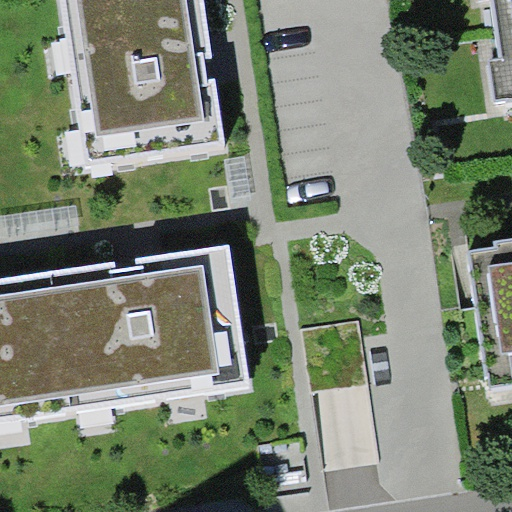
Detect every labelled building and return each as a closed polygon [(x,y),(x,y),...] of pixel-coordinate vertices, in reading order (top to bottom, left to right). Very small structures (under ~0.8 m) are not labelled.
[(212,57),(203,0),(60,0),(86,164),(226,143),(216,79),(208,80),(207,71),(205,58),(212,57)] [(511,0),(492,0),(500,57),(488,59),(494,102),(511,99),(511,0)] [(511,238),(495,242),(496,247),(468,252),(489,388),(511,384),(511,238)] [(127,259),(49,270),(71,410),(250,385),(230,245),(127,259)] [(0,421),(71,410),(49,270),(0,277),(0,421)]
